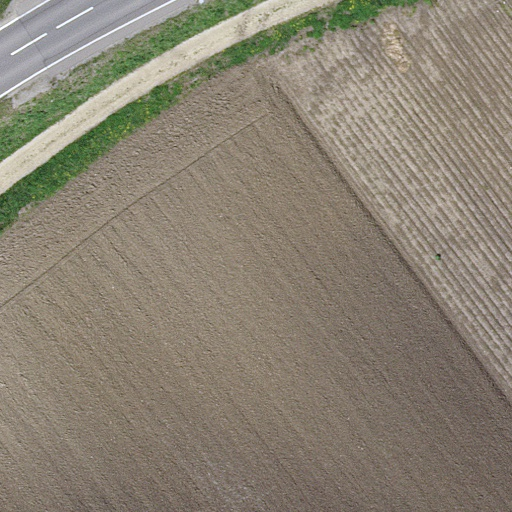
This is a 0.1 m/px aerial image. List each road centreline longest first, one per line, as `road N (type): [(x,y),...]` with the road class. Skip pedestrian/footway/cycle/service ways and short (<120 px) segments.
road 1 (track): [(0,145),(287,0)]
road 2 (secondary): [(0,66),(102,0)]
